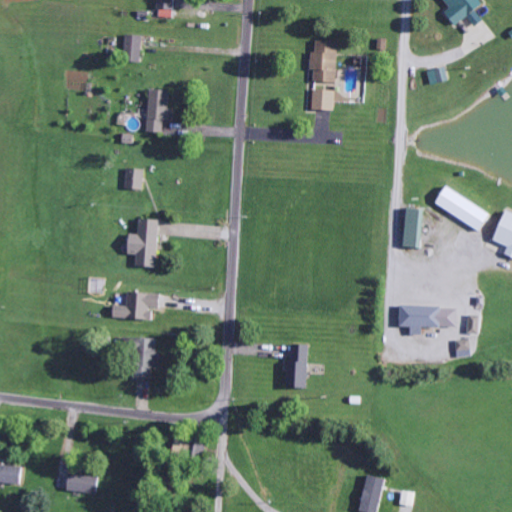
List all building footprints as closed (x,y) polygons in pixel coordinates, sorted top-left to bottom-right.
[(159,0),(159,17),(176,18),(176,0),(159,0)] [(445,0),(452,9),(447,12),(457,26),(470,17),(477,26),(485,20),(477,10),(484,4),(481,0),(445,0)] [(142,63),(143,36),(126,35),(125,62),(142,63)] [(339,83),(339,42),(317,41),(317,52),(314,52),(314,82),(339,83)] [(450,81),(447,67),(430,71),(433,85),(450,81)] [(172,91),(151,90),(149,132),(166,133),(167,123),(171,123),(172,91)] [(337,91),(315,90),(315,111),(336,112),(337,91)] [(128,190),(145,190),(146,170),(128,169),(128,190)] [(437,204),(481,232),(492,215),(448,187),(437,204)] [(427,211),(410,208),(405,247),(422,249),(427,211)] [(159,268),(161,220),(141,219),(140,235),(131,234),(130,255),(139,256),(138,267),(159,268)] [(154,321),(154,309),(162,309),(163,294),(130,293),(130,307),(116,306),(116,319),(154,321)] [(460,308),(403,306),(402,327),(413,328),(412,335),(424,336),(424,328),(459,329),(460,308)] [(481,335),(482,316),(471,315),(471,334),(481,335)] [(153,381),(154,368),(161,368),(162,352),(158,352),(158,340),(137,339),(136,380),(153,381)] [(473,340),(459,341),(459,358),(474,358),(473,340)] [(290,389),(309,390),(311,346),(292,345),(290,389)] [(0,483),(22,486),(24,468),(0,465),(0,483)] [(69,490),(98,496),(101,479),(72,473),(69,490)] [(379,511),(388,480),(370,476),(361,511),(379,511)]
